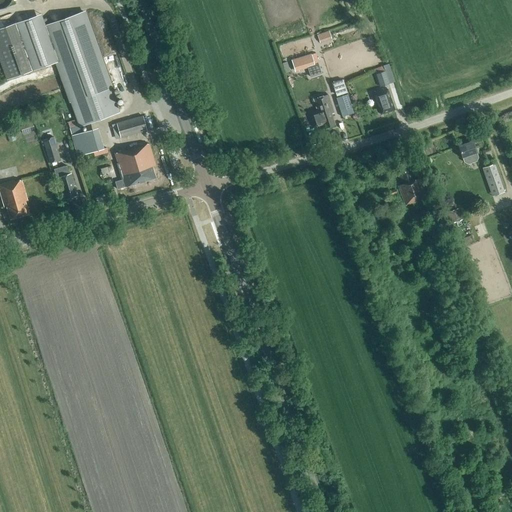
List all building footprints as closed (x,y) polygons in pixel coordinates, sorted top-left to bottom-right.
[(0,0),(0,11),(6,9),(9,4),(10,0),(0,0)] [(16,23),(0,28),(0,62),(6,80),(55,63),(69,103),(70,103),(76,120),(79,127),(82,126),(120,113),(111,88),(113,87),(86,11),(45,25),(41,14),(16,23)] [(331,30),(319,33),(322,42),(333,38),(331,30)] [(299,50),(308,48),(306,41),(297,43),(299,50)] [(298,72),(313,67),(309,55),(294,60),(298,72)] [(380,87),(389,84),(394,82),(389,65),(374,69),(380,87)] [(380,114),(394,110),(387,90),(374,94),(375,99),(380,114)] [(329,95),(314,100),(317,110),(309,113),(313,128),(323,125),(324,128),(335,125),(331,114),(334,113),(329,95)] [(336,99),(342,118),(353,114),(347,96),(336,99)] [(120,138),(147,131),(143,116),(116,123),(120,138)] [(84,132),(82,126),(79,127),(76,120),(67,123),(71,135),(84,132)] [(23,134),(34,131),(31,122),(20,125),(23,134)] [(9,142),(16,140),(13,128),(6,130),(9,142)] [(77,156),(93,152),(87,131),(84,132),(71,135),(77,156)] [(454,131),(440,136),(443,148),(458,143),(454,131)] [(49,163),(60,160),(53,136),(42,139),(49,163)] [(473,145),(472,141),(464,144),(463,142),(459,144),(460,146),(458,146),(462,158),(463,157),(465,163),(469,164),(473,163),(475,163),(477,162),(478,159),(475,150),(479,148),(478,143),(473,145)] [(125,187),(155,178),(152,167),(155,166),(149,144),(115,154),(123,180),(115,182),(117,189),(125,187)] [(96,155),(110,152),(109,147),(95,150),(96,155)] [(492,197),(505,193),(504,191),(505,190),(496,164),(482,169),(492,197)] [(69,175),(67,166),(54,169),(56,178),(58,178),(62,190),(63,189),(66,199),(76,196),(73,186),(74,186),(71,174),(69,175)] [(103,167),(104,176),(117,175),(116,166),(103,167)] [(412,181),(408,170),(401,173),(402,177),(399,177),(402,184),(398,186),(405,205),(426,198),(419,178),(412,181)] [(27,201),(21,180),(14,182),(14,181),(0,184),(0,193),(4,208),(7,207),(10,219),(29,214),(25,202),(27,201)]
